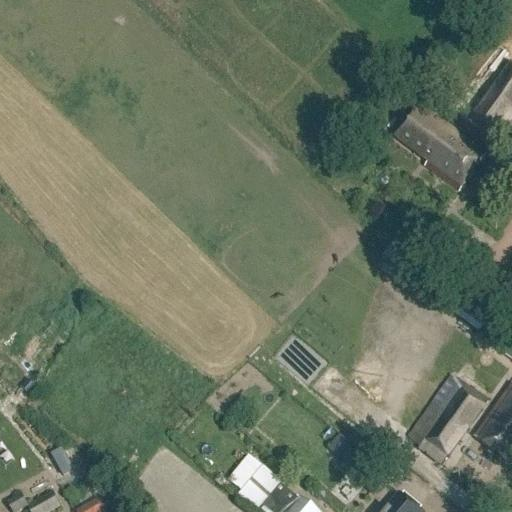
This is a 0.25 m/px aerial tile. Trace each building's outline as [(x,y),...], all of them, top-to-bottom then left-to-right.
[(496,143),(511,121),(511,56),(499,47),(449,111),(496,143)] [(446,129),(418,108),(409,120),(399,133),(395,139),(428,164),(425,168),(459,194),(487,157),(447,128),(446,129)] [(511,283),(482,262),(468,281),(500,304),(511,287),(511,283)] [(460,313),(485,331),(490,325),(465,307),(460,313)] [(511,335),(499,327),(486,346),(511,364),(511,387),(474,441),(511,468),(511,335)] [(333,388),(346,374),(308,340),(295,354),(333,388)] [(425,397),(437,376),(426,370),(414,391),(425,397)] [(441,468),(488,404),(456,381),(416,437),(425,444),(419,452),(441,468)] [(53,453),(65,481),(82,473),(70,445),(53,453)] [(372,496),(388,478),(355,451),(339,469),(372,496)] [(236,501),(248,511),(312,511),(298,499),(295,501),(261,472),(236,501)] [(57,511),(61,510),(52,494),(28,508),(21,496),(7,505),(10,511),(24,511),(27,510),(28,511),(57,511)] [(416,511),(398,497),(385,511),(416,511)] [(103,511),(98,502),(80,511),(103,511)]
